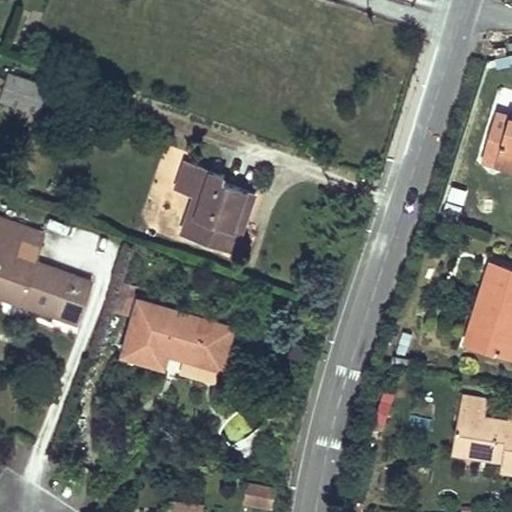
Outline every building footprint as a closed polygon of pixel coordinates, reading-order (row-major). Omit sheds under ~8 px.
[(155,0),(140,0),(140,20),(154,20),(155,0)] [(304,98),(322,40),(297,31),(301,19),(290,15),(294,2),(288,0),(203,0),(203,3),(275,25),(269,43),(275,44),(266,70),(254,66),(246,91),(275,100),(279,90),(304,98)] [(0,94),(0,100),(49,116),(58,89),(7,72),(0,94)] [(511,115),(511,116),(496,164),(511,169),(511,115)] [(179,171),(185,151),(167,146),(161,165),(179,171)] [(185,231),(229,247),(238,221),(245,224),(256,194),(224,183),(227,176),(186,162),(177,187),(198,195),(185,231)] [(0,294),(77,322),(91,282),(16,254),(20,240),(38,247),(44,231),(0,215),(0,294)] [(236,249),(245,224),(238,221),(229,247),(236,249)] [(510,355),(511,348),(511,268),(492,262),(467,341),(510,355)] [(140,298),(143,288),(127,283),(118,314),(134,318),(140,298)] [(223,367),(235,325),(140,298),(134,318),(124,354),(165,365),(169,351),(223,367)] [(484,424),(486,414),(489,398),(463,394),(453,447),(504,456),(502,462),(502,465),(511,466),(511,406),(510,418),(508,428),(484,424)] [(373,424),(384,427),(392,404),(382,400),(373,424)] [(510,418),(486,414),(484,424),(508,428),(510,418)] [(452,453),(502,462),(504,456),(453,447),(452,453)] [(248,482),(245,502),(274,506),(277,486),(248,482)] [(174,511),(201,511),(202,504),(176,501),(174,511)]
